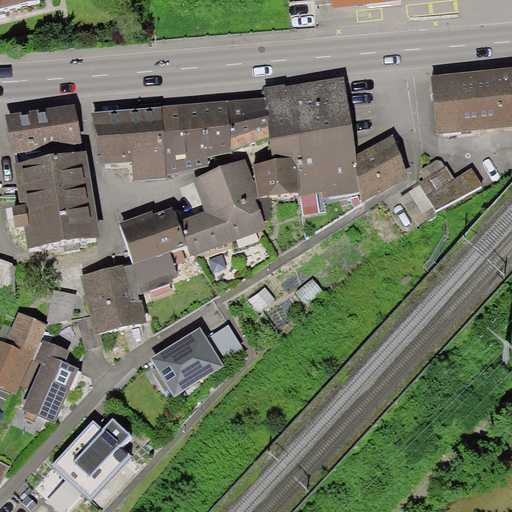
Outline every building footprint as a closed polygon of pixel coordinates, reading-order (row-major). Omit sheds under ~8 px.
[(0,0),(0,14),(48,4),(47,0),(0,0)] [(398,0),(332,0),(334,10),(398,0)] [(398,0),(400,14),(507,0),(398,0)] [(511,73),(433,81),(440,141),(511,133),(511,73)] [(360,198),(356,163),(345,84),(265,93),(267,103),(272,139),(276,164),(254,167),(261,207),(360,198)] [(272,139),(267,103),(176,110),(180,168),(232,159),(272,139)] [(19,168),(87,159),(80,105),(5,116),(12,169),(19,168)] [(180,168),(176,110),(98,118),(104,168),(132,167),(133,184),(179,181),(180,168)] [(409,176),(394,144),(356,163),(360,198),(362,207),(409,176)] [(87,159),(19,168),(33,256),(100,246),(87,159)] [(178,223),(189,254),(194,266),(271,239),(246,163),(193,182),(204,215),(178,223)] [(173,207),(117,226),(142,297),(179,284),(171,260),(189,254),(178,223),(173,207)] [(19,261),(0,254),(0,291),(16,298),(19,261)] [(127,263),(79,273),(91,329),(139,319),(127,263)] [(0,346),(0,393),(19,402),(48,330),(20,319),(7,350),(0,346)] [(202,332),(151,363),(174,402),(226,371),(202,332)] [(78,377),(50,366),(27,418),(55,430),(78,377)] [(101,438),(92,429),(53,470),(88,504),(127,463),(116,453),(126,443),(111,428),(101,438)]
